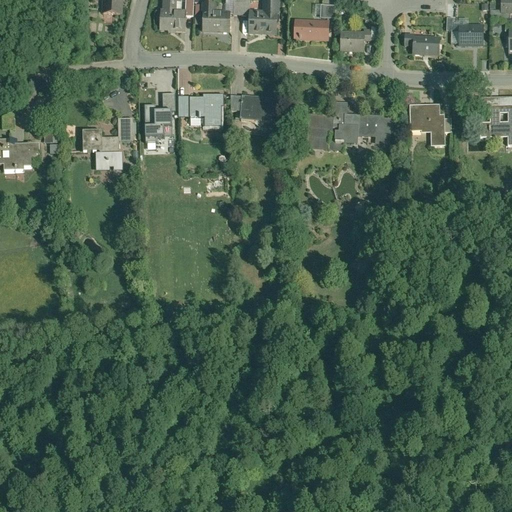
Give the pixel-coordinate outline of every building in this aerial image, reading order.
[(122,19),(123,0),(102,0),(101,18),(122,19)] [(225,0),(225,16),(230,16),(230,20),(239,21),(239,3),(239,0),(225,0)] [(511,0),(510,0),(511,2),(498,2),(498,14),(498,18),(508,18),(511,17),(511,0)] [(239,21),(249,21),(249,15),(249,4),(239,3),(239,21)] [(248,40),(276,41),(277,4),(263,3),(262,15),(249,15),(249,21),(248,40)] [(159,36),(184,37),(185,22),(185,18),(175,17),(174,23),(171,23),(172,5),(162,4),(162,15),(160,15),(159,36)] [(225,16),(220,16),(220,18),(215,18),(215,8),(201,8),(201,19),(202,19),(202,38),(229,39),(230,20),(230,16),(225,16)] [(320,10),(320,23),(335,24),(335,10),(320,10)] [(508,22),(508,18),(498,18),(498,14),(488,14),(488,22),(508,22)] [(456,35),(451,35),(451,22),(443,22),(443,35),(448,35),(448,50),(456,50),(456,35)] [(293,45),(327,47),(328,26),(294,24),(293,45)] [(506,34),(511,34),(511,28),(502,29),(502,36),(506,36),(506,34)] [(480,52),(481,30),(456,30),(456,35),(456,50),(456,52),(480,52)] [(363,58),(364,42),(369,42),(370,34),(364,34),(364,37),(341,36),(340,57),(363,58)] [(403,52),(412,52),(412,60),(436,61),(437,41),(413,40),(413,38),(404,37),(403,52)] [(163,97),(163,111),(170,111),(171,114),(175,114),(174,97),(163,97)] [(203,133),(222,133),(221,112),(224,112),(224,101),(202,102),(202,104),(190,105),(190,103),(176,103),(177,124),(198,124),(198,121),(203,121),(203,133)] [(229,117),(240,117),(239,126),(270,128),(272,104),(241,102),(240,103),(230,102),(229,117)] [(394,125),(384,124),(384,121),(344,120),(344,107),(332,107),(331,121),(308,120),(308,134),(311,135),(311,153),(329,153),(329,143),(335,143),(334,153),(344,153),(344,149),(360,149),(360,142),(372,142),(372,147),(390,148),(390,136),(394,136),(394,125)] [(488,142),(506,141),(506,151),(511,150),(511,107),(488,108),(488,142)] [(154,108),(145,108),(146,141),(164,140),(163,126),(171,126),(171,114),(170,111),(163,111),(154,111),(154,108)] [(436,110),(406,110),(407,137),(429,136),(430,152),(442,152),(442,136),(448,136),(448,123),(441,123),(441,121),(436,121),(436,110)] [(1,117),(2,133),(30,131),(30,124),(28,124),(27,115),(1,117)] [(100,158),(100,161),(95,161),(96,180),(124,179),(124,160),(120,160),(119,148),(133,148),(133,125),(119,126),(119,144),(103,145),(102,137),(83,137),(83,158),(100,158)] [(53,150),(53,140),(45,140),(45,150),(53,150)] [(40,165),(39,150),(3,151),(3,147),(0,146),(0,172),(4,172),(4,178),(24,177),(24,173),(33,173),(33,165),(40,165)]
